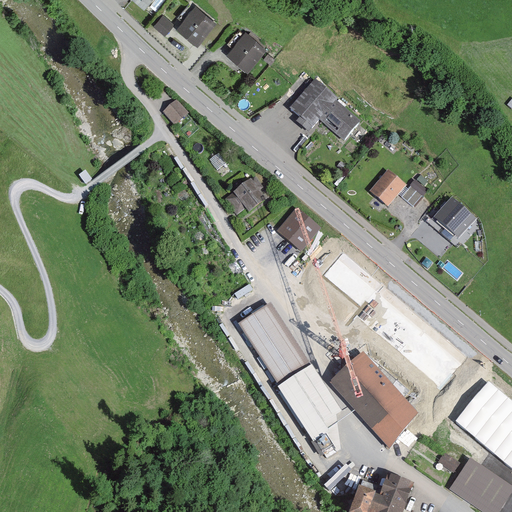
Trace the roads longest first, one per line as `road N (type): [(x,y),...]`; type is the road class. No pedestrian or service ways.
road 1 (unclassified): [(465,511),(361,436),(337,407),(277,286),(234,238),(163,130)]
road 2 (primary): [(511,366),(138,47)]
road 3 (unclassified): [(163,130),(73,198),(27,185),(14,196),(51,308),(41,346),(27,342),(0,290)]
